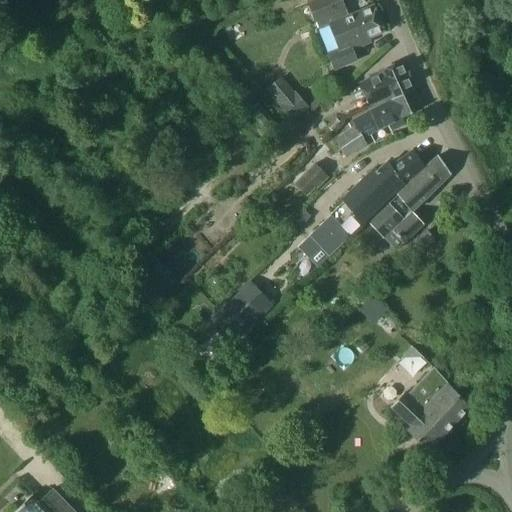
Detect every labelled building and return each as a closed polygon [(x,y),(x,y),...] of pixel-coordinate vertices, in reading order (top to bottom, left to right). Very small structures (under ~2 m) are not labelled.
[(316,0),(307,4),(328,54),(335,70),(357,61),(352,49),(370,42),(369,39),(385,33),(373,6),(344,18),(342,12),(345,10),(340,0),(316,0)] [(414,91),(401,64),(380,73),(380,74),(364,82),(362,87),(369,103),(374,105),(392,97),(393,100),(414,91)] [(422,109),(414,91),(393,100),(353,120),(349,123),(352,128),(334,140),(346,157),(366,144),(362,137),(390,124),(392,130),(405,124),(403,119),(422,109)] [(295,92),(279,106),(293,122),(307,110),(311,114),(319,107),(314,102),(308,107),(295,92)] [(394,191),(424,167),(412,151),(392,167),(388,162),(376,172),(373,169),(342,199),(344,202),(330,215),(331,216),(297,248),(317,269),(328,258),(351,236),(350,234),(394,191)] [(410,212),(450,175),(437,157),(367,221),(382,238),(391,230),(403,243),(423,223),(410,212)] [(313,164),(293,185),(305,196),(306,195),(315,186),(317,189),(327,178),(325,176),(313,164)] [(158,288),(171,275),(156,260),(143,273),(158,288)] [(239,293),(208,322),(228,342),(258,314),(239,293)] [(206,378),(220,390),(229,381),(215,368),(206,378)] [(390,407),(389,408),(410,428),(407,431),(427,452),(468,407),(432,368),(405,397),(403,394),(402,395),(403,397),(392,409),(390,407)] [(31,496),(14,511),(73,511),(52,490),(38,503),(31,496)]
